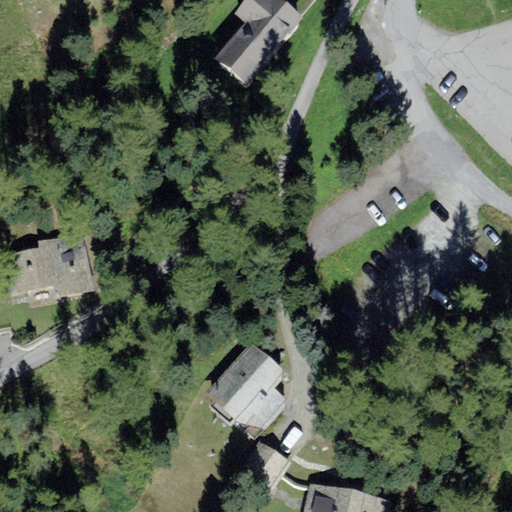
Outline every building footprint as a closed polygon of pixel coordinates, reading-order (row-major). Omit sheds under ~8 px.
[(215,62),(249,88),(320,0),(248,0),(236,14),(248,24),(215,62)] [(90,250),(15,256),(19,306),(58,302),(59,308),(94,305),(90,250)] [(295,376),(252,346),(218,395),(261,425),(295,376)] [(273,495),(291,469),(263,449),(244,475),(273,495)] [(392,511),(394,499),(320,488),(315,511),(392,511)]
